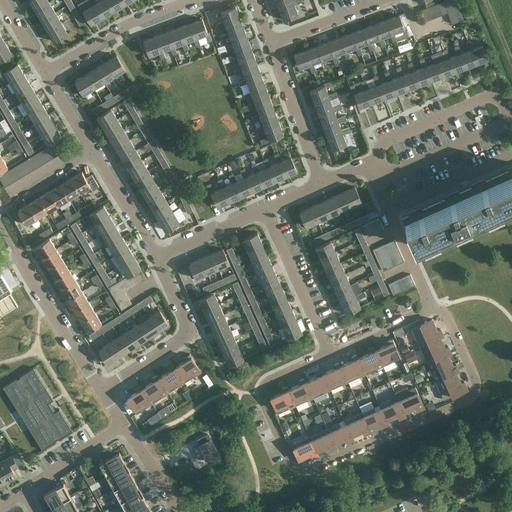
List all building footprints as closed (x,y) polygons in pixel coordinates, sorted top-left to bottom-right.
[(28,0),(35,9),(49,1),(47,0),(28,0)] [(97,0),(95,1),(94,0),(89,0),(91,4),(93,2),(101,16),(112,10),(106,0),(97,0)] [(106,0),(112,10),(123,4),(120,0),(106,0)] [(283,19),(298,13),(294,4),(302,2),(301,0),(292,0),(293,1),(278,7),(283,19)] [(442,14),(447,12),(459,8),(455,0),(444,0),(437,3),(442,14)] [(41,20),(55,11),(49,1),(35,9),(41,20)] [(72,13),(77,10),(72,1),(67,4),(72,13)] [(93,2),(91,4),(84,8),(80,2),(77,4),(81,11),(83,10),(90,23),(101,16),(93,2)] [(432,5),(436,16),(442,14),(437,3),(432,5)] [(218,28),(226,25),(225,23),(240,18),(235,5),(221,11),(225,21),(216,24),(218,28)] [(430,18),(436,16),(432,5),(427,7),(426,7),(430,18)] [(425,20),(430,18),(426,7),(425,7),(421,9),(425,20)] [(449,17),(461,13),(459,8),(447,12),(449,17)] [(55,11),(41,20),(47,30),(61,22),(55,11)] [(412,33),(405,12),(399,14),(404,27),(405,27),(408,34),(412,33)] [(79,13),(74,16),(79,25),(84,22),(79,13)] [(461,13),(449,17),(451,23),(463,19),(461,13)] [(399,14),(387,19),(392,33),(394,32),(397,41),(409,36),(408,34),(405,27),(404,27),(399,14)] [(195,37),(197,36),(204,34),(207,41),(211,40),(208,31),(207,32),(202,18),(189,22),(195,37)] [(222,39),(230,36),(230,35),(244,29),(240,18),(225,23),(226,25),(229,32),(221,35),(222,39)] [(392,33),(387,19),(375,23),(381,37),(382,36),(389,34),(392,42),(397,41),(394,32),(392,33)] [(61,22),(47,30),(53,41),(67,32),(61,22)] [(195,37),(189,22),(178,27),(183,41),(185,41),(193,38),(196,46),(200,44),(197,36),(195,37)] [(381,37),(375,23),(364,27),(369,41),(370,41),(378,38),(381,47),(385,45),(382,36),(381,37)] [(183,41),(178,27),(166,31),(172,46),(174,45),(181,42),(184,50),(188,49),(185,41),(183,41)] [(369,41),(364,27),(352,32),(357,46),(359,45),(366,42),(369,51),(373,49),(370,41),(369,41)] [(227,51),(235,48),(234,46),(249,41),(244,29),(230,35),(230,36),(233,43),(225,46),(227,51)] [(172,46),(166,31),(155,35),(160,50),(162,50),(169,47),(172,55),(177,53),(174,45),(172,46)] [(357,46),(352,32),(341,36),(346,50),(347,49),(355,47),(358,55),(362,54),(359,45),(357,46)] [(160,50),(155,35),(143,40),(148,55),(158,51),(161,59),(165,57),(162,50),(160,50)] [(346,50),(341,36),(329,40),(334,54),(336,54),(343,51),(346,59),(350,58),(347,49),(346,50)] [(334,54),(329,40),(317,45),(322,59),(324,58),(331,55),(334,64),(339,62),(336,54),(334,54)] [(473,49),(469,40),(465,42),(468,50),(470,50),(475,63),(487,59),(482,45),(473,49)] [(231,62),(239,60),(238,58),(253,53),(249,41),(234,46),(235,48),(237,55),(229,58),(231,62)] [(5,43),(0,45),(0,59),(11,53),(5,43)] [(462,53),(458,44),(454,46),(457,54),(458,54),(463,68),(475,63),(470,50),(468,50),(462,53)] [(322,59),(317,45),(306,49),(311,63),(312,62),(320,60),(323,68),(327,67),(324,58),(322,59)] [(311,63),(306,49),(294,54),(299,67),(308,64),(311,72),(315,71),(312,62),(311,63)] [(450,57),(447,49),(442,51),(445,59),(447,58),(452,72),(463,68),(458,54),(457,54),(450,57)] [(235,74),(243,71),(243,70),(257,64),(253,53),(238,58),(239,60),(242,67),(234,70),(235,74)] [(438,62),(435,53),(431,55),(434,63),(435,63),(440,76),(452,72),(447,58),(445,59),(438,62)] [(106,61),(114,75),(125,68),(116,54),(106,61)] [(426,66),(423,58),(419,59),(422,68),(424,67),(429,81),(440,76),(435,63),(434,63),(426,66)] [(95,67),(104,81),(114,75),(106,61),(95,67)] [(415,70),(412,62),(407,64),(411,72),(412,71),(417,85),(429,81),(424,67),(422,68),(415,70)] [(10,81),(24,73),(17,63),(4,71),(10,81)] [(240,86),(247,83),(247,82),(262,76),(257,64),(243,70),(243,71),(246,78),(238,81),(240,86)] [(403,75),(400,66),(396,68),(399,77),(401,76),(406,89),(417,85),(412,71),(411,72),(403,75)] [(93,87),(104,81),(95,67),(85,73),(93,87)] [(392,79),(389,71),(384,72),(387,81),(389,80),(394,94),(406,89),(401,76),(399,77),(392,79)] [(16,92),(30,83),(24,73),(10,81),(16,92)] [(83,94),(93,87),(85,73),(74,80),(83,94)] [(380,84),(377,75),(373,77),(376,85),(378,85),(383,98),(394,94),(389,80),(387,81),(380,84)] [(244,98),(252,95),(251,93),(266,88),(262,76),(247,82),(247,83),(250,90),(242,93),(244,98)] [(369,88),(365,79),(361,81),(364,90),(366,89),(371,102),(383,98),(378,85),(376,85),(369,88)] [(329,97),(328,95),(325,87),(333,85),(331,80),(323,83),(324,85),(310,90),(314,102),(329,97)] [(22,102),(36,93),(30,83),(16,92),(22,102)] [(125,89),(128,94),(137,89),(134,84),(125,89)] [(366,89),(364,90),(357,92),(354,84),(349,85),(353,94),(354,94),(359,107),(371,102),(366,89)] [(248,109),(256,106),(256,105),(270,99),(266,88),(251,93),(252,95),(255,102),(247,105),(248,109)] [(116,102),(125,96),(122,91),(113,96),(116,102)] [(333,108),(332,106),(329,99),(337,96),(336,92),(328,95),(329,97),(314,102),(318,113),(333,108)] [(29,112),(42,104),(36,93),(22,102),(29,112)] [(104,102),(107,107),(116,102),(113,96),(104,102)] [(128,110),(134,106),(128,97),(122,101),(128,110)] [(253,121),(261,118),(260,117),(275,111),(270,99),(256,105),(256,106),(259,114),(251,116),(253,121)] [(4,100),(0,102),(0,105),(4,113),(9,110),(4,100)] [(42,104),(29,112),(35,122),(49,114),(42,104)] [(95,114),(104,109),(101,104),(92,109),(95,114)] [(337,120),(337,118),(334,111),(342,108),(340,104),(332,106),(333,108),(318,113),(323,125),(337,120)] [(103,126),(117,118),(110,108),(97,116),(103,126)] [(135,109),(129,112),(135,121),(141,118),(135,109)] [(9,122),(14,119),(9,110),(4,113),(9,122)] [(257,132),(265,129),(265,128),(279,123),(275,111),(260,117),(261,118),(263,125),(256,128),(257,132)] [(49,114),(35,122),(41,133),(55,124),(49,114)] [(342,131),(341,129),(338,122),(346,120),(344,115),(337,118),(337,120),(323,125),(327,136),(342,131)] [(109,137),(123,129),(117,118),(103,126),(109,137)] [(140,130),(146,127),(141,118),(135,121),(140,130)] [(16,121),(11,124),(16,133),(21,130),(16,121)] [(265,128),(265,129),(268,136),(260,139),(261,144),(284,135),(279,123),(265,128)] [(2,127),(6,132),(10,129),(7,124),(2,127)] [(55,124),(41,133),(47,143),(61,134),(55,124)] [(331,148),(346,143),(342,134),(350,131),(349,126),(341,129),(342,131),(327,136),(331,148)] [(115,147),(129,139),(123,129),(109,137),(115,147)] [(148,129),(142,133),(147,142),(153,138),(148,129)] [(21,142),(27,139),(21,130),(16,133),(21,142)] [(153,151),(158,147),(153,138),(147,142),(153,151)] [(54,142),(60,153),(65,150),(59,139),(54,142)] [(122,157),(135,149),(129,139),(115,147),(122,157)] [(12,142),(15,148),(20,145),(16,140),(12,142)] [(28,142),(23,145),(28,154),(33,151),(28,142)] [(55,156),(60,153),(54,142),(49,145),(55,156)] [(15,148),(18,154),(23,151),(20,145),(15,148)] [(50,159),(55,156),(49,145),(44,148),(50,159)] [(45,162),(50,159),(44,148),(39,152),(45,162)] [(128,168),(141,160),(135,149),(122,157),(128,168)] [(160,150),(154,154),(160,162),(165,159),(160,150)] [(40,165),(45,162),(39,152),(34,155),(40,165)] [(278,153),(273,154),(277,162),(278,161),(285,175),(296,170),(290,156),(281,160),(278,153)] [(35,168),(40,165),(34,155),(28,158),(35,168)] [(30,171),(35,168),(28,158),(23,161),(30,171)] [(270,165),(266,158),(262,160),(265,167),(267,166),(274,181),(285,175),(278,161),(277,162),(270,165)] [(165,171),(171,168),(165,159),(160,162),(165,171)] [(134,178),(148,170),(141,160),(128,168),(134,178)] [(25,174),(30,171),(23,161),(18,164),(25,174)] [(258,170),(255,163),(251,165),(254,172),(256,171),(262,186),(274,181),(267,166),(265,167),(258,170)] [(19,177),(25,174),(18,164),(13,167),(19,177)] [(14,180),(19,177),(13,167),(8,170),(14,180)] [(247,175),(244,168),(240,170),(243,177),(245,176),(251,191),(262,186),(256,171),(254,172),(247,175)] [(511,201),(511,168),(510,169),(477,184),(476,184),(473,185),(473,186),(457,193),(456,192),(454,194),(453,195),(447,198),(413,213),(412,212),(409,213),(410,214),(401,218),(414,245),(511,201)] [(9,183),(14,180),(8,170),(3,173),(9,183)] [(148,170),(134,178),(140,188),(154,180),(148,170)] [(81,171),(71,178),(79,192),(90,185),(92,189),(98,185),(91,173),(85,177),(81,171)] [(172,171),(167,174),(172,183),(178,180),(172,171)] [(0,179),(4,186),(9,183),(3,173),(0,174),(0,179)] [(236,180),(233,173),(228,175),(231,182),(233,181),(240,196),(251,191),(245,176),(243,177),(236,180)] [(69,198),(79,192),(71,178),(60,184),(69,198)] [(224,185),(221,178),(217,180),(220,187),(222,186),(229,201),(240,196),(233,181),(231,182),(224,185)] [(154,180),(140,188),(147,199),(160,190),(154,180)] [(178,192),(183,189),(178,180),(172,183),(178,192)] [(222,186),(220,187),(213,190),(210,183),(206,185),(209,193),(211,192),(217,206),(229,201),(222,186)] [(58,205),(69,198),(60,184),(49,191),(58,205)] [(343,191),(350,206),(361,201),(354,186),(343,191)] [(160,190),(147,199),(153,209),(166,201),(160,190)] [(47,211),(58,205),(49,191),(39,197),(47,211)] [(332,196),(339,211),(350,206),(343,191),(332,196)] [(185,192),(179,195),(184,204),(189,202),(185,192)] [(328,216),(339,211),(332,196),(321,201),(328,216)] [(37,218),(47,211),(39,197),(28,204),(37,218)] [(92,201),(87,204),(90,209),(95,206),(92,201)] [(166,201),(153,209),(159,219),(173,211),(166,201)] [(317,220),(328,216),(321,201),(310,206),(317,220)] [(188,214),(193,211),(189,202),(184,204),(188,214)] [(26,224),(37,218),(28,204),(23,207),(17,210),(24,221),(26,224)] [(87,204),(81,208),(84,212),(90,209),(87,204)] [(95,223),(109,215),(103,205),(89,213),(95,223)] [(306,225),(317,220),(310,206),(299,211),(306,225)] [(173,211),(159,219),(165,230),(179,221),(173,211)] [(357,217),(359,223),(369,218),(366,213),(357,217)] [(71,214),(66,217),(68,222),(74,218),(71,214)] [(101,234),(115,225),(109,215),(95,223),(101,234)] [(66,217),(60,220),(63,225),(68,222),(66,217)] [(373,220),(378,231),(383,229),(378,218),(373,220)] [(347,228),(356,224),(354,219),(344,223),(347,228)] [(372,234),(378,231),(373,220),(367,223),(372,234)] [(76,233),(81,230),(75,221),(70,224),(76,233)] [(335,227),(337,233),(347,228),(344,223),(335,227)] [(367,236),(372,234),(367,223),(362,225),(367,236)] [(108,244),(122,236),(115,225),(101,234),(108,244)] [(50,226),(44,230),(47,235),(53,231),(50,226)] [(358,239),(363,236),(359,227),(353,229),(358,239)] [(325,238),(334,234),(332,229),(322,233),(325,238)] [(44,230),(39,233),(42,238),(47,235),(44,230)] [(66,234),(69,240),(74,237),(71,231),(66,234)] [(247,250),(261,243),(256,232),(242,239),(247,250)] [(82,233),(77,236),(83,245),(88,242),(82,233)] [(313,237),(315,243),(325,238),(322,233),(313,237)] [(122,236),(108,244),(114,254),(128,246),(122,236)] [(42,257),(56,248),(49,237),(35,246),(42,257)] [(69,240),(73,245),(78,242),(74,237),(69,240)] [(365,239),(359,242),(363,251),(369,249),(365,239)] [(393,253),(399,250),(394,239),(389,242),(393,253)] [(320,257),(335,251),(330,240),(315,246),(320,257)] [(88,254),(93,251),(88,242),(83,245),(88,254)] [(388,255),(393,253),(389,242),(383,244),(388,255)] [(252,261),(266,254),(261,243),(247,250),(252,261)] [(383,257),(388,255),(383,244),(378,247),(383,257)] [(128,246),(114,254),(120,265),(134,256),(128,246)] [(230,246),(225,248),(229,258),(235,255),(230,246)] [(377,260),(383,257),(378,247),(372,249),(377,260)] [(48,267),(62,259),(56,248),(42,257),(48,267)] [(211,253),(217,267),(228,262),(222,248),(211,253)] [(368,261),(373,258),(369,249),(363,251),(368,261)] [(393,253),(398,263),(404,261),(399,250),(393,253)] [(325,268),(340,262),(335,251),(320,257),(325,268)] [(79,255),(82,261),(87,258),(84,253),(79,255)] [(206,272),(217,267),(211,253),(199,258),(206,272)] [(393,266),(398,263),(393,253),(388,255),(393,266)] [(95,254),(90,257),(95,266),(100,263),(95,254)] [(257,272),(271,265),(266,254),(252,261),(257,272)] [(234,267),(239,265),(235,255),(229,258),(234,267)] [(388,268),(393,266),(388,255),(383,257),(388,268)] [(126,275),(127,275),(128,274),(134,271),(139,267),(140,267),(134,256),(120,265),(126,275)] [(382,271),(388,268),(383,257),(377,260),(382,271)] [(82,261),(86,267),(90,264),(87,258),(82,261)] [(195,277),(206,272),(199,258),(188,263),(195,277)] [(55,278),(69,269),(62,259),(48,267),(55,278)] [(374,261),(369,264),(373,273),(379,271),(374,261)] [(330,280),(345,273),(340,262),(325,268),(330,280)] [(100,275),(106,272),(100,263),(95,266),(100,275)] [(262,283),(276,276),(271,265),(257,272),(262,283)] [(139,267),(134,271),(140,281),(146,278),(139,267)] [(240,268),(235,270),(239,280),(245,277),(240,268)] [(61,288),(75,280),(69,269),(55,278),(61,288)] [(134,271),(128,274),(135,284),(140,281),(134,271)] [(378,283),(383,280),(379,271),(373,273),(378,283)] [(223,277),(226,282),(235,278),(233,272),(223,277)] [(345,273),(330,280),(335,291),(350,284),(345,273)] [(92,277),(95,282),(100,279),(96,274),(92,277)] [(108,286),(113,283),(108,274),(102,277),(108,286)] [(127,275),(126,275),(123,277),(129,288),(135,284),(128,274),(127,275)] [(404,276),(409,287),(415,285),(410,274),(404,276)] [(267,294),(281,287),(276,276),(262,283),(267,294)] [(404,290),(409,287),(404,276),(399,279),(404,290)] [(114,297),(124,291),(129,288),(123,277),(113,283),(108,286),(114,297)] [(244,289),(249,287),(245,277),(239,280),(244,289)] [(213,288),(223,284),(220,278),(210,283),(213,288)] [(95,282),(98,288),(103,285),(100,279),(95,282)] [(398,292),(404,290),(399,279),(394,281),(398,292)] [(68,299),(82,290),(75,280),(61,288),(68,299)] [(235,293),(241,290),(236,281),(231,283),(235,293)] [(393,294),(398,292),(394,281),(388,284),(393,294)] [(201,287),(203,292),(213,288),(210,283),(201,287)] [(384,283),(379,286),(383,295),(389,293),(384,283)] [(350,284),(335,291),(340,302),(355,295),(350,284)] [(0,287),(0,314),(1,316),(17,306),(7,289),(5,291),(2,287),(0,287)] [(281,287),(267,294),(272,305),(286,298),(281,287)] [(74,309),(88,301),(82,290),(68,299),(74,309)] [(250,290),(245,292),(249,302),(255,299),(250,290)] [(124,291),(114,297),(118,303),(127,297),(124,291)] [(203,309),(218,302),(213,291),(198,298),(203,309)] [(242,293),(237,296),(241,305),(247,303),(242,293)] [(104,298),(108,303),(112,300),(109,295),(104,298)] [(141,300),(144,305),(153,299),(150,295),(141,300)] [(355,295),(340,302),(345,313),(360,306),(355,295)] [(118,303),(121,309),(131,303),(127,297),(118,303)] [(286,298),(272,305),(277,316),(291,309),(286,298)] [(254,311),(259,309),(255,299),(249,302),(254,311)] [(108,303),(111,309),(116,306),(112,300),(108,303)] [(80,320),(94,311),(88,301),(74,309),(80,320)] [(132,312),(141,307),(138,302),(129,308),(132,312)] [(208,320),(223,313),(218,302),(203,309),(208,320)] [(245,315),(251,312),(247,303),(241,305),(245,315)] [(120,313),(123,318),(132,312),(129,308),(120,313)] [(291,309),(277,316),(282,327),(296,320),(291,309)] [(149,316),(158,330),(168,323),(159,310),(149,316)] [(94,311),(80,320),(87,331),(101,322),(94,311)] [(260,312),(255,314),(259,324),(265,321),(260,312)] [(213,331),(228,324),(223,313),(208,320),(213,331)] [(112,325),(121,320),(118,315),(109,321),(112,325)] [(252,315),(247,318),(251,327),(257,325),(252,315)] [(139,323),(148,337),(158,330),(149,316),(139,323)] [(419,345),(424,343),(428,341),(439,336),(439,337),(443,335),(440,328),(436,330),(431,318),(411,328),(419,345)] [(296,320),(282,327),(287,338),(301,331),(296,320)] [(100,327),(103,331),(112,325),(109,321),(100,327)] [(264,333),(269,331),(265,321),(259,324),(264,333)] [(129,330),(138,343),(148,337),(139,323),(129,330)] [(228,324),(213,331),(218,342),(233,335),(228,324)] [(255,337),(261,334),(257,325),(251,327),(255,337)] [(91,338),(100,333),(97,328),(88,334),(91,338)] [(127,350),(138,343),(129,330),(119,336),(127,350)] [(270,334),(265,336),(269,346),(275,343),(270,334)] [(233,335),(218,342),(223,353),(238,347),(233,335)] [(117,356),(127,350),(119,336),(108,343),(117,356)] [(444,347),(439,337),(439,336),(428,341),(424,343),(419,345),(427,363),(432,360),(435,359),(436,359),(447,354),(451,353),(448,346),(444,347)] [(262,337),(257,340),(261,349),(267,347),(262,337)] [(382,364),(382,365),(394,360),(394,359),(400,356),(392,338),(385,341),(387,344),(376,349),(375,349),(382,364)] [(107,363),(117,356),(108,343),(98,350),(107,363)] [(375,349),(376,349),(374,346),(368,349),(369,352),(358,357),(364,372),(365,373),(377,368),(376,367),(382,364),(375,349)] [(238,347),(223,353),(228,364),(243,358),(238,347)] [(183,381),(184,382),(195,375),(194,373),(200,370),(189,353),(183,357),(185,360),(175,367),(183,380),(183,381)] [(358,357),(357,354),(350,357),(351,360),(341,365),(340,365),(347,380),(347,381),(359,376),(359,374),(364,372),(358,357)] [(452,365),(447,354),(436,359),(435,359),(432,360),(440,378),(443,376),(455,371),(455,372),(459,370),(456,363),(452,365)] [(340,365),(341,365),(339,362),(333,365),(334,368),(323,373),(330,388),(329,388),(330,389),(342,384),(341,382),(347,380),(340,365)] [(175,367),(173,364),(167,368),(169,371),(159,377),(158,377),(167,391),(168,392),(179,385),(178,384),(183,381),(183,380),(175,367)] [(32,366),(1,385),(41,447),(71,427),(58,407),(53,410),(47,400),(52,397),(32,366)] [(323,373),(322,370),(315,373),(317,376),(306,381),(305,381),(312,396),(312,397),(324,392),(324,390),(329,388),(330,388),(323,373)] [(443,399),(452,395),(467,389),(463,381),(460,382),(455,372),(455,371),(443,376),(440,378),(435,380),(443,399)] [(158,377),(159,377),(157,374),(151,378),(153,381),(143,388),(142,388),(151,401),(151,403),(163,395),(162,394),(167,391),(158,377)] [(305,381),(306,381),(304,377),(298,380),(299,384),(288,389),(295,404),(294,404),(295,405),(307,399),(306,398),(312,396),(305,381)] [(142,388),(143,388),(141,384),(134,388),(136,391),(126,398),(135,413),(147,406),(146,405),(151,401),(142,388)] [(288,389),(287,385),(280,388),(282,392),(270,397),(277,413),(289,407),(289,406),(294,404),(295,404),(288,389)] [(394,391),(398,400),(403,412),(404,411),(415,407),(416,410),(424,406),(417,391),(410,395),(406,385),(394,391)] [(379,404),(380,408),(381,408),(386,419),(397,414),(399,418),(405,415),(404,411),(403,412),(398,400),(392,403),(391,399),(379,404)] [(361,412),(363,416),(368,427),(369,427),(380,422),(381,426),(388,423),(386,419),(381,408),(380,408),(375,410),(373,407),(361,412)] [(370,431),(369,427),(368,427),(363,416),(358,418),(356,415),(344,420),(345,424),(346,424),(351,435),(362,430),(364,434),(370,431)] [(340,426),(338,422),(326,428),(328,432),(333,443),(334,443),(345,438),(346,441),(353,438),(351,435),(346,424),(345,424),(340,426)] [(309,436),(310,440),(311,439),(316,451),(327,446),(329,449),(335,446),(334,443),(333,443),(328,432),(323,434),(321,430),(309,436)] [(219,456),(207,434),(197,439),(200,444),(201,444),(210,461),(219,456)] [(305,442),(303,438),(291,444),(298,459),(310,454),(311,457),(318,454),(316,451),(311,439),(310,440),(305,442)] [(106,476),(126,465),(119,452),(99,463),(106,476)] [(0,461),(0,473),(5,483),(16,477),(12,469),(17,466),(11,455),(0,461)] [(113,488),(133,477),(126,465),(106,476),(113,488)] [(92,474),(86,478),(89,484),(95,480),(92,474)] [(120,501),(140,490),(133,477),(113,488),(120,501)] [(96,496),(101,493),(97,486),(101,484),(98,480),(89,484),(96,496)] [(50,507),(70,496),(63,483),(43,494),(50,507)] [(126,511),(129,511),(147,503),(140,490),(120,501),(126,511)] [(53,511),(70,511),(77,508),(70,496),(50,507),(53,511)] [(152,511),(147,503),(129,511),(152,511)]
